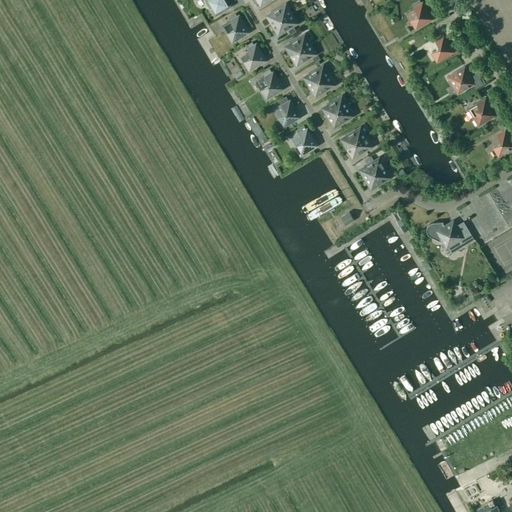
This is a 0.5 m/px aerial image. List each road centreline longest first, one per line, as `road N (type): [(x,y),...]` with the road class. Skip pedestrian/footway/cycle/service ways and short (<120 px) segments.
road 1 (unclassified): [(511,170),(449,206),(397,191),(368,207),(245,3)]
road 2 (unclassified): [(511,103),(445,0)]
